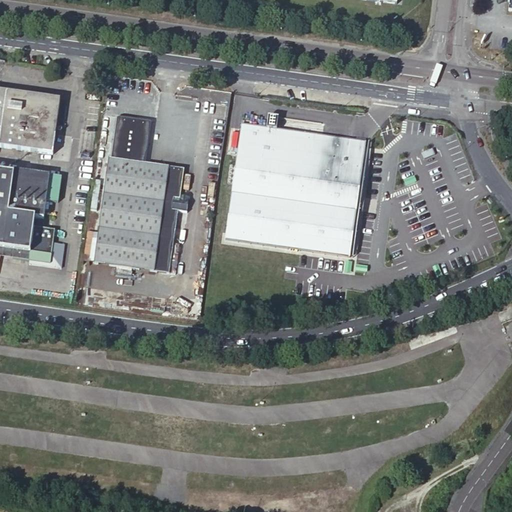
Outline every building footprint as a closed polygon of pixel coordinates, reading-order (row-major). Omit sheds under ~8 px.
[(315,0),(396,12),(397,0),(315,0)] [(0,91),(0,147),(53,155),(61,100),(0,91)] [(152,122),(117,117),(111,159),(108,159),(93,263),(154,272),(163,210),(169,168),(145,164),(152,122)] [(224,245),(301,254),(349,261),(357,207),(368,209),(371,192),(367,191),(359,190),(367,141),(327,137),(241,125),(224,245)] [(359,190),(367,191),(375,142),(367,141),(359,190)] [(183,170),(169,168),(163,210),(186,214),(188,201),(179,199),(180,196),(183,170)] [(0,172),(0,248),(30,253),(34,228),(35,218),(43,219),(46,202),(50,176),(14,171),(14,174),(0,172)] [(62,178),(50,176),(46,202),(58,203),(62,178)] [(55,231),(34,228),(30,253),(51,257),(55,231)] [(30,253),(0,248),(0,259),(29,264),(30,253)] [(177,477),(178,469),(171,469),(170,481),(183,482),(183,478),(177,477)] [(360,488),(360,472),(345,471),(345,488),(360,488)]
